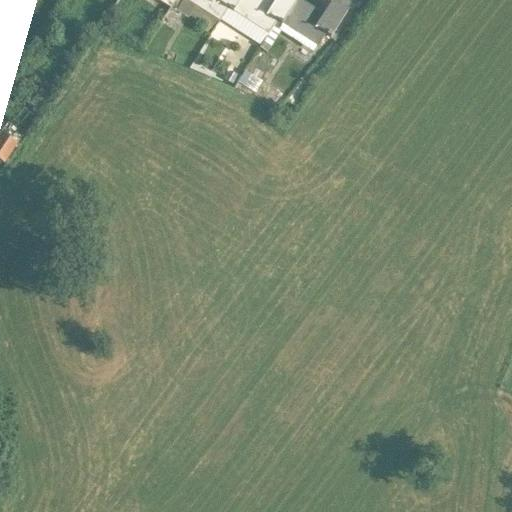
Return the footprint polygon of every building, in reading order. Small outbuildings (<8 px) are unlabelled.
[(154,0),(169,10),(175,0),(154,0)] [(231,13),(239,0),(175,0),(169,10),(167,13),(172,15),(174,12),(187,19),(188,18),(202,27),(200,32),(209,38),(220,21),(226,10),(231,13)] [(268,0),(239,0),(231,13),(226,10),(220,21),(259,48),(275,23),(280,26),(297,0),(295,0),(274,0),(273,3),(268,0)] [(329,39),(346,13),(345,12),(345,13),(331,4),(331,3),(322,16),(297,0),(280,26),(275,23),(259,48),(258,50),(265,54),(278,33),(312,53),(314,48),(315,49),(324,36),(329,39)] [(15,145),(0,134),(0,162),(2,164),(15,145)]
